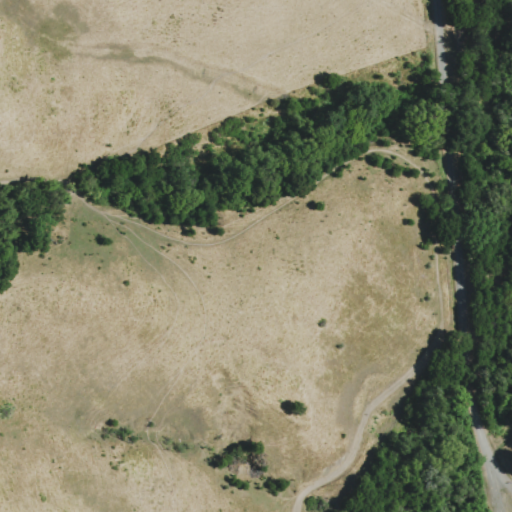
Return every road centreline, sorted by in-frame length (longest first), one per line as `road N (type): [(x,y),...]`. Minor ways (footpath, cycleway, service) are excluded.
road 1 (track): [(434,0),(464,321)]
road 2 (track): [(296,511),(354,456),(464,321)]
road 3 (track): [(511,475),(485,439),(469,397),(464,321)]
